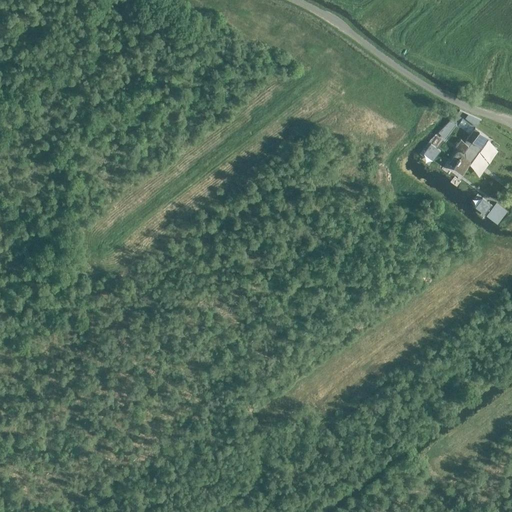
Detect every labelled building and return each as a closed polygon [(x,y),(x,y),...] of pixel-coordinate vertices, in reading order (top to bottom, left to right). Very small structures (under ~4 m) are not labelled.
[(465,118),(476,127),(481,120),(468,114),(465,118)] [(450,120),(438,132),(445,139),(456,124),(450,120)] [(461,121),(456,126),(460,131),(466,126),(461,121)] [(475,128),(464,142),(460,139),(455,146),(461,150),(459,153),(457,152),(449,162),(463,173),(489,138),(475,128)] [(431,144),(424,153),(433,160),(440,151),(431,144)] [(492,205),(482,198),(475,207),(485,215),(492,205)]
